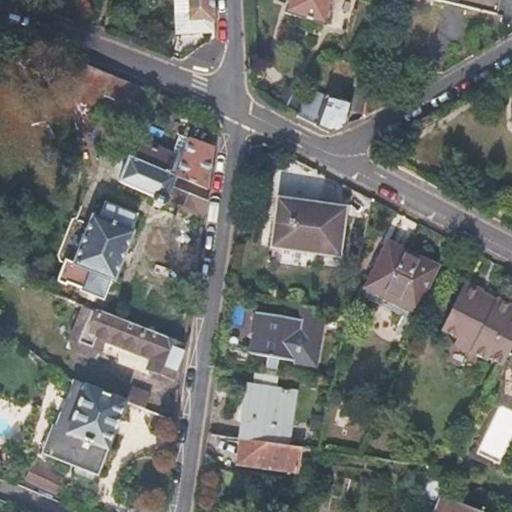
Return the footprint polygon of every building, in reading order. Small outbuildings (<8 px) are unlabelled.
[(214,0),(180,0),(181,41),(174,49),(184,59),(203,40),(215,40),(214,0)] [(288,0),(284,12),(322,24),(330,0),(288,0)] [(435,0),(493,13),(496,0),(435,0)] [(142,110),(152,89),(90,65),(84,64),(80,73),(93,78),(92,84),(135,101),(133,107),(142,110)] [(307,89),(295,115),(296,115),(295,117),(313,127),(329,132),(344,126),(349,101),(329,97),(307,89)] [(136,155),(211,191),(211,186),(214,166),(219,129),(187,115),(179,130),(185,132),(177,151),(146,137),(136,155)] [(195,207),(208,212),(211,191),(136,155),(133,154),(123,177),(160,194),(158,202),(165,204),(170,200),(191,212),(195,207)] [(336,257),(343,209),(279,199),(271,247),(336,257)] [(84,286),(106,295),(113,277),(118,278),(125,262),(131,247),(138,231),(135,229),(139,218),(107,205),(102,216),(97,214),(95,219),(76,261),(91,267),(84,286)] [(76,264),(76,261),(95,219),(79,210),(59,255),(76,264)] [(413,310),(434,266),(387,244),(365,289),(413,310)] [(131,247),(125,262),(133,266),(139,251),(131,247)] [(502,366),(511,345),(511,314),(509,313),(510,307),(494,299),(491,304),(477,297),(479,291),(462,282),(439,328),(453,337),(450,344),(484,361),(485,357),(502,366)] [(226,327),(222,348),(316,366),(327,308),(303,303),(300,320),(260,312),(256,333),(226,327)] [(154,367),(172,375),(176,365),(185,343),(89,304),(69,350),(103,364),(113,339),(158,358),(154,367)] [(100,474),(130,401),(78,380),(60,423),(56,423),(45,451),(100,474)] [(248,387),(242,439),(292,447),(299,395),(248,387)] [(239,466),(298,474),(301,448),(292,447),(242,439),(239,466)] [(33,463),(25,480),(58,496),(67,479),(33,463)] [(408,463),(404,490),(438,502),(440,497),(442,494),(452,469),(436,466),(408,463)] [(438,502),(434,511),(480,511),(440,497),(438,502)] [(165,511),(166,507),(136,503),(134,511),(165,511)]
